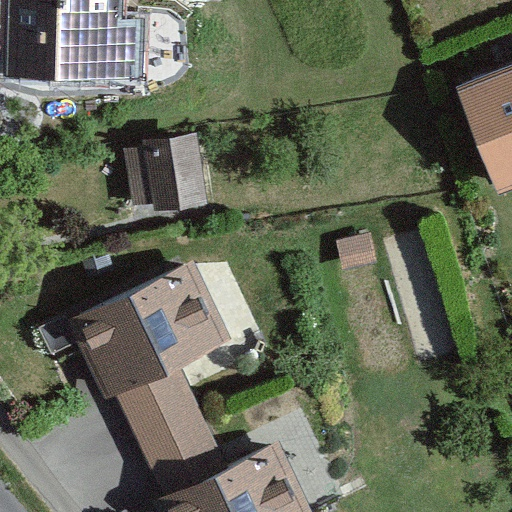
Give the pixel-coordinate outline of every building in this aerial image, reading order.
[(13,0),(10,57),(138,63),(140,8),(115,7),(115,0),(13,0)] [(494,176),(511,169),(511,47),(455,67),(494,176)] [(155,204),(208,200),(202,125),(149,129),(155,204)] [(230,330),(193,251),(69,310),(106,393),(117,388),(139,432),(201,403),(178,359),(230,330)] [(155,490),(165,511),(315,511),(279,431),(225,454),(201,403),(139,432),(162,485),(155,490)]
